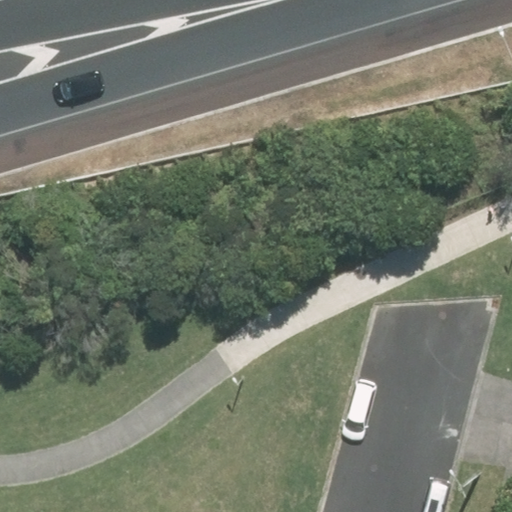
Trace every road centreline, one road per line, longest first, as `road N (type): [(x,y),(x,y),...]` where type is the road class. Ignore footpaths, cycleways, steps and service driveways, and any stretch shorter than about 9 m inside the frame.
road 1 (motorway): [(340,0),(0,115)]
road 2 (residential): [(381,511),(432,316)]
